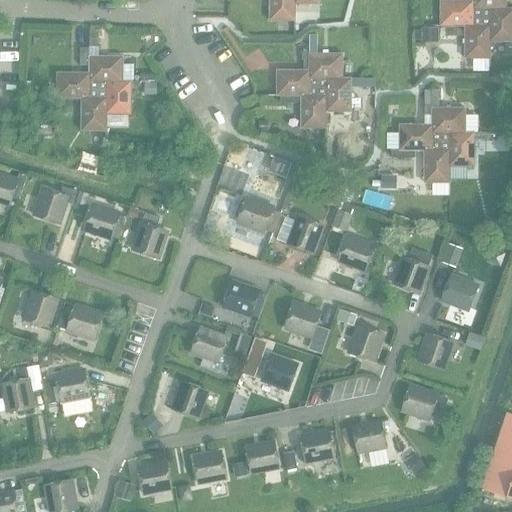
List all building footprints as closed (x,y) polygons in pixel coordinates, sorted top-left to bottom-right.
[(271,0),(271,21),(296,21),(296,5),(296,0),(271,0)] [(472,0),(473,1),(474,1),(474,18),(482,18),(482,10),(506,10),(506,9),(506,0),(472,0)] [(441,27),(466,27),(466,26),(482,27),(482,18),(474,18),(474,1),(473,1),(441,1),(441,27)] [(482,10),(482,18),(490,18),(490,42),(511,42),(511,9),(506,9),(506,10),(482,10)] [(466,26),(466,27),(466,59),(490,59),(490,42),(490,18),(482,18),(482,27),(466,26)] [(437,29),(420,29),(420,43),(437,43),(437,29)] [(99,47),(99,31),(90,31),(90,48),(99,47)] [(309,61),(309,71),(310,71),(310,88),(318,88),(318,79),(342,79),(342,54),(317,54),(317,46),(318,46),(318,35),(309,35),(309,44),(310,52),(302,52),(302,61),(309,61)] [(89,50),(81,50),(81,66),(89,66),(89,74),(90,74),(90,91),(98,91),(99,83),(122,83),(122,58),(89,58),(89,50)] [(280,103),(302,103),(302,96),(318,96),(318,88),(310,88),(310,71),(309,71),(278,71),(278,96),(281,96),(280,103)] [(72,100),(81,100),(81,99),(98,99),(98,91),(90,91),(90,74),(89,74),(56,74),(57,100),(57,107),(72,107),(72,100)] [(318,79),(318,88),(327,88),(326,112),(327,112),(351,112),(351,79),(342,79),(318,79)] [(360,79),(360,87),(370,87),(370,79),(360,79)] [(99,83),(98,91),(106,91),(106,115),(131,115),(131,83),(122,83),(99,83)] [(157,84),(145,84),(144,96),(156,96),(157,84)] [(302,96),(302,103),(302,128),(327,128),(327,112),(326,112),(327,88),(318,88),(318,96),(302,96)] [(432,116),(432,125),(432,143),(441,143),(441,133),(464,133),(464,109),(439,109),(439,98),(440,98),(440,90),(432,90),(432,91),(424,91),(424,107),(424,116),(432,116)] [(81,99),(81,100),(81,132),(106,132),(106,115),(106,91),(98,91),(98,99),(81,99)] [(260,123),(259,132),(269,132),(269,123),(260,123)] [(415,151),(424,151),(424,150),(441,150),(441,143),(432,143),(432,125),(400,125),(400,151),(392,151),(392,159),(415,159),(415,158),(415,151)] [(441,133),(441,143),(449,143),(449,166),(450,166),(474,166),(474,133),(464,133),(441,133)] [(483,133),(483,142),(492,142),(492,133),(483,133)] [(424,150),(424,151),(424,183),(450,183),(450,166),(449,166),(449,143),(441,143),(441,150),(424,150)] [(126,152),(115,153),(115,162),(127,161),(126,152)] [(293,189),(321,197),(329,173),(301,164),(293,189)] [(0,203),(10,207),(12,199),(20,201),(27,177),(20,175),(18,181),(0,175),(0,203)] [(394,177),(380,177),(380,188),(394,189),(394,177)] [(333,182),(327,199),(343,205),(344,203),(349,191),(350,188),(333,182)] [(34,217),(60,225),(67,203),(73,205),(78,192),(63,187),(61,195),(44,190),(34,217)] [(349,191),(344,203),(350,205),(355,193),(349,191)] [(76,203),(85,206),(88,197),(79,194),(76,203)] [(238,224),(264,234),(271,218),(274,207),(247,197),(240,217),(238,224)] [(343,205),(341,211),(350,215),(354,207),(350,205),(344,203),(343,205)] [(85,231),(112,240),(112,239),(120,241),(127,219),(120,217),(120,215),(93,206),(85,231)] [(130,209),(128,216),(136,219),(139,212),(131,209),(130,209)] [(340,211),(334,227),(346,232),(352,216),(350,215),(341,211),(340,211)] [(142,224),(134,251),(159,260),(168,232),(158,229),(161,219),(146,214),(142,224)] [(289,245),(314,254),(324,228),(299,218),(289,245)] [(487,219),(482,231),(495,236),(500,224),(487,219)] [(339,262),(366,272),(375,247),(348,237),(339,262)] [(441,263),(455,268),(461,251),(448,246),(441,263)] [(429,267),(433,256),(413,249),(409,260),(404,258),(394,285),(419,294),(429,267)] [(442,301),(469,311),(479,286),(452,276),(442,301)] [(224,308),(250,317),(260,292),(232,282),(224,308)] [(24,320),(50,328),(58,301),(33,292),(24,320)] [(286,329),(313,339),(321,313),(294,304),(286,329)] [(66,305),(59,328),(68,330),(67,331),(94,340),(103,315),(75,306),(75,308),(66,305)] [(206,305),(203,314),(212,317),(215,308),(206,305)] [(336,321),(353,327),(357,316),(340,310),(336,321)] [(350,354),(374,362),(384,335),(359,327),(350,354)] [(192,354),(219,364),(228,339),(201,329),(192,354)] [(242,332),(238,343),(250,347),(254,337),(242,332)] [(468,333),(464,344),(479,349),(483,338),(468,333)] [(419,362),(444,370),(454,343),(428,335),(419,362)] [(256,337),(252,349),(264,353),(268,341),(256,337)] [(5,349),(4,370),(27,371),(28,349),(5,349)] [(38,354),(40,367),(53,366),(51,352),(38,354)] [(262,381),(289,391),(298,366),(271,356),(262,381)] [(57,377),(62,403),(90,398),(85,371),(57,377)] [(3,385),(8,413),(34,408),(29,380),(3,385)] [(173,410),(199,419),(208,392),(183,383),(173,410)] [(411,387),(403,412),(430,421),(439,424),(447,399),(438,396),(438,395),(411,387)] [(153,413),(144,422),(155,434),(165,425),(153,413)] [(353,427),(358,454),(387,448),(382,422),(353,427)] [(302,437),(306,463),(335,458),(330,432),(302,437)] [(482,489),(511,498),(511,439),(501,436),(482,489)] [(247,448),(252,474),(280,469),(275,443),(247,448)] [(294,451),(284,453),(287,470),(298,468),(294,451)] [(194,458),(198,485),(227,479),(222,453),(194,458)] [(418,455),(408,462),(417,475),(427,467),(418,455)] [(246,461),(233,464),(236,477),(249,474),(246,461)] [(139,469),(144,495),(172,489),(167,463),(139,469)] [(45,486),(50,511),(63,511),(77,509),(72,481),(45,486)] [(123,483),(119,498),(132,502),(137,487),(123,483)] [(188,484),(178,486),(181,500),(191,498),(188,484)] [(0,494),(0,511),(17,511),(14,492),(0,494)]
